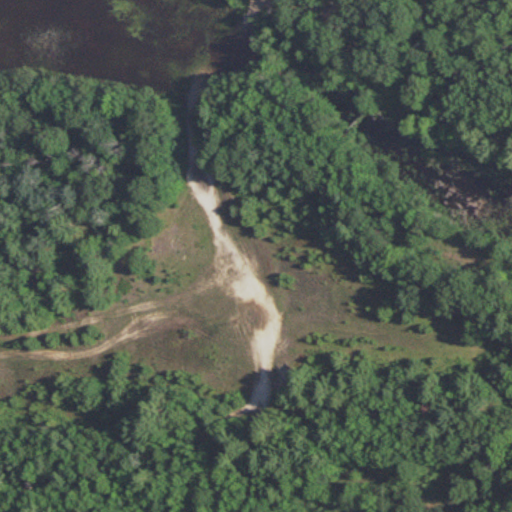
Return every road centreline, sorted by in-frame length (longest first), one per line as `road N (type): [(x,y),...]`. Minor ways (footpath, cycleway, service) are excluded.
road 1 (track): [(242,511),(259,335),(199,161),(194,114),(214,61),(262,0)]
road 2 (track): [(0,336),(176,299),(236,269)]
